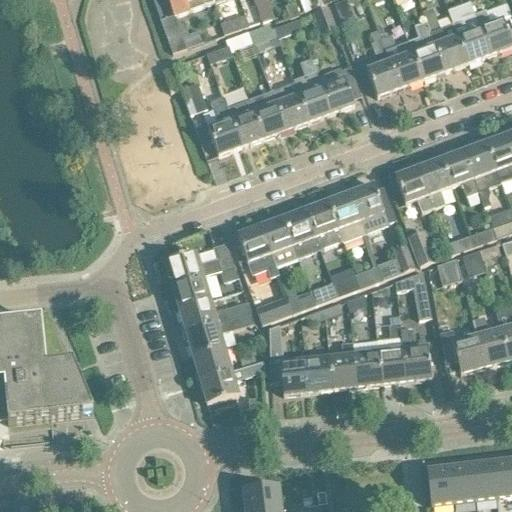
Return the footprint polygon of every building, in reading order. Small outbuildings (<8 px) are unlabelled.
[(214,6),(211,0),(167,0),(173,19),(174,20),(176,19),(214,6)] [(323,8),(320,0),(300,0),(299,0),(304,15),(323,8)] [(351,0),(334,6),(342,30),(356,25),(349,6),(365,0),(351,0)] [(299,18),(295,5),(285,9),(289,22),(299,18)] [(273,21),(269,9),(259,12),(263,25),(273,21)] [(426,25),(445,76),(468,68),(453,27),(440,32),(434,14),(432,10),(422,13),(424,18),(423,18),(426,25)] [(312,16),(321,39),(336,33),(328,11),(312,16)] [(490,60),(511,51),(511,47),(503,23),(491,28),(485,13),(475,18),(490,60)] [(249,30),(245,18),(220,26),(224,38),(249,30)] [(452,26),(453,27),(468,68),(490,60),(475,18),(452,26)] [(277,40),(278,42),(301,34),(297,24),(274,32),(277,40)] [(418,40),(408,44),(423,85),(445,76),(426,25),(414,30),(418,40)] [(274,32),(273,30),(270,31),(269,28),(249,35),(253,46),(254,48),(277,40),(274,32)] [(385,53),(378,33),(370,35),(373,44),(370,45),(375,57),(385,53)] [(249,35),(227,43),(229,49),(231,54),(253,46),(249,35)] [(181,36),(167,41),(173,58),(187,53),(187,52),(181,36)] [(392,38),(381,42),(385,53),(390,65),(400,93),(423,85),(408,44),(396,49),(392,38)] [(229,49),(205,58),(209,68),(233,59),(231,54),(229,49)] [(400,93),(390,65),(367,74),(377,102),(400,93)] [(172,71),(162,74),(171,97),(180,93),(181,93),(172,71)] [(316,74),(315,75),(331,118),(354,110),(340,71),(318,79),(316,74)] [(331,118),(315,75),(293,83),(294,86),(309,127),(331,118)] [(294,86),(271,95),(286,135),(309,127),(294,86)] [(181,93),(180,93),(190,120),(208,113),(198,87),(192,88),(181,93)] [(286,135),(271,95),(249,103),(264,143),(286,135)] [(211,105),(220,128),(208,132),(218,160),(241,152),(222,101),(211,105)] [(241,152),(264,143),(249,103),(227,111),(222,101),(241,152)] [(501,187),(501,186),(511,182),(511,148),(508,138),(486,147),(501,187)] [(478,196),(480,200),(490,196),(489,192),(501,187),(486,147),(463,155),(478,196)] [(478,196),(463,155),(440,163),(451,191),(461,187),(466,200),(478,196)] [(451,191),(440,163),(418,172),(433,213),(445,208),(440,195),(451,191)] [(418,172),(395,180),(405,208),(417,204),(422,217),(433,213),(418,172)] [(397,226),(384,192),(376,195),(373,188),(350,197),(365,237),(397,226)] [(365,237),(350,197),(328,205),(342,245),(361,239),(365,237)] [(328,205),(305,213),(320,253),(342,245),(328,205)] [(305,213),(283,222),(297,262),(320,253),(305,213)] [(492,231),(491,231),(496,243),(511,236),(511,220),(508,222),(509,225),(500,228),(492,231)] [(283,222),(260,230),(278,279),(279,278),(276,270),(297,262),(283,222)] [(260,230),(237,239),(247,267),(248,267),(252,279),(267,274),(270,282),(278,279),(260,230)] [(469,239),(473,251),(496,243),(491,231),(469,239)] [(365,237),(361,239),(372,272),(377,270),(365,237)] [(435,265),(424,237),(409,242),(420,271),(435,265)] [(473,251),(469,239),(446,248),(449,259),(473,251)] [(511,244),(502,247),(505,258),(506,258),(511,256),(511,244)] [(227,248),(214,252),(218,264),(221,275),(228,273),(234,271),(233,267),(227,248)] [(479,254),(483,271),(485,270),(484,269),(502,263),(498,248),(479,254)] [(406,252),(395,256),(403,277),(414,272),(406,252)] [(462,260),(467,276),(483,271),(479,254),(462,260)] [(176,257),(156,264),(157,268),(162,284),(169,282),(171,290),(204,281),(221,275),(218,264),(200,269),(196,256),(178,262),(176,257)] [(456,265),(436,270),(442,291),(461,286),(456,265)] [(360,292),(382,284),(377,270),(372,272),(355,279),(360,292)] [(234,271),(221,275),(225,289),(239,285),(234,271)] [(423,275),(395,286),(396,295),(413,293),(415,300),(418,319),(419,324),(432,322),(423,275)] [(332,286),(338,301),(360,292),(355,279),(355,280),(334,288),(333,286),(332,286)] [(174,298),(167,300),(171,316),(211,304),(204,281),(171,290),(174,298)] [(315,309),(338,301),(332,286),(310,294),(311,298),(315,309)] [(346,304),(350,315),(350,317),(367,311),(364,297),(346,304)] [(315,309),(311,298),(288,306),(293,318),(315,309)] [(255,311),(261,327),(262,329),(293,318),(288,306),(286,300),(255,311)] [(179,339),(251,318),(248,307),(214,317),(211,304),(171,316),(179,339)] [(325,323),(342,316),(339,307),(324,312),(325,323)] [(0,425),(7,424),(9,436),(52,431),(52,424),(94,419),(49,310),(0,315),(0,425)] [(511,310),(495,315),(500,333),(509,366),(511,364),(511,310)] [(325,323),(324,312),(305,319),(308,329),(325,323)] [(220,337),(254,328),(251,318),(179,339),(180,343),(187,341),(188,347),(182,349),(186,361),(192,359),(193,361),(225,351),(220,337)] [(477,339),(476,340),(485,372),(509,366),(500,333),(488,336),(484,320),(472,323),(474,327),(473,327),(477,339)] [(402,341),(401,333),(400,326),(388,327),(389,343),(401,342),(402,341)] [(412,332),(401,333),(402,341),(401,342),(403,353),(406,387),(432,384),(428,351),(414,352),(412,332)] [(452,335),(438,339),(445,379),(463,374),(464,378),(485,372),(476,340),(455,345),(452,335)] [(281,343),(268,345),(270,368),(270,384),(271,390),(282,390),(283,399),(283,400),(309,397),(305,364),(282,367),(281,343)] [(357,392),(354,359),(352,346),(341,348),(343,360),(329,361),(333,395),(357,392)] [(232,375),(225,351),(193,361),(200,384),(232,375)] [(378,356),(382,389),(406,387),(403,353),(378,356)] [(257,367),(254,356),(240,360),(242,372),(257,367)] [(354,359),(357,392),(382,389),(378,356),(354,359)] [(309,397),(333,395),(329,361),(305,364),(309,397)] [(264,376),(264,365),(257,367),(242,372),(232,375),(200,384),(207,409),(239,399),(235,385),(264,376)] [(511,464),(492,466),(497,503),(511,501),(511,464)] [(492,466),(471,469),(475,506),(497,503),(492,466)] [(471,469),(449,471),(454,508),(475,506),(471,469)] [(449,472),(427,474),(431,511),(453,508),(449,472)] [(281,511),(279,490),(242,495),(244,511),(281,511)] [(325,496),(317,497),(318,509),(327,508),(325,496)]
